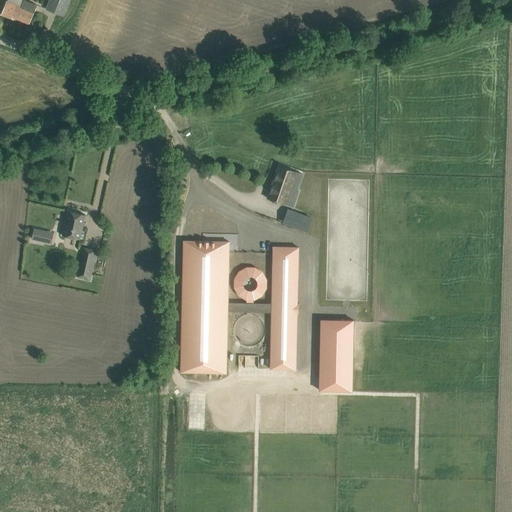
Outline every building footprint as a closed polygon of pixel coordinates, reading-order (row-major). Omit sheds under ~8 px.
[(37,5),(28,1),(24,0),(23,0),(21,7),(16,5),(7,2),(1,15),(12,19),(12,17),(29,24),(33,13),(34,13),(37,5)] [(63,16),(67,7),(69,0),(49,0),(46,9),(63,16)] [(279,165),(268,198),(292,207),(293,207),(296,197),(298,192),(297,192),(289,189),(295,171),(289,169),(279,165)] [(62,235),(80,239),(85,215),(68,211),(62,235)] [(296,213),(292,225),(307,230),(311,218),(296,213)] [(40,230),(37,240),(45,241),(47,231),(40,230)] [(257,268),(255,268),(253,267),(252,267),(251,267),(249,267),(247,267),(245,268),(244,268),(242,269),(241,270),(239,271),(238,272),(237,274),(236,275),(235,277),(235,278),(234,280),(234,281),(234,283),(234,285),(235,288),(235,289),(236,291),(237,293),(238,293),(239,295),(240,296),(242,297),(243,298),(245,299),(247,299),(247,303),(228,303),(229,242),(184,241),(181,372),(226,373),(228,311),(272,312),(270,369),(296,370),(297,313),(298,313),(298,304),(297,304),(299,247),(273,247),(272,304),(253,303),(253,299),(255,299),(256,299),(258,298),(259,297),(261,296),(262,295),(263,294),(264,293),(265,291),(266,289),(266,287),(267,284),(267,282),(266,281),(266,279),(266,277),(265,276),(264,274),(262,272),(260,270),(259,270),(258,269),(257,268)] [(82,258),(78,275),(91,278),(95,261),(82,258)] [(321,319),(319,390),(352,391),(354,320),(321,319)] [(245,365),(257,366),(257,356),(246,356),(245,365)]
